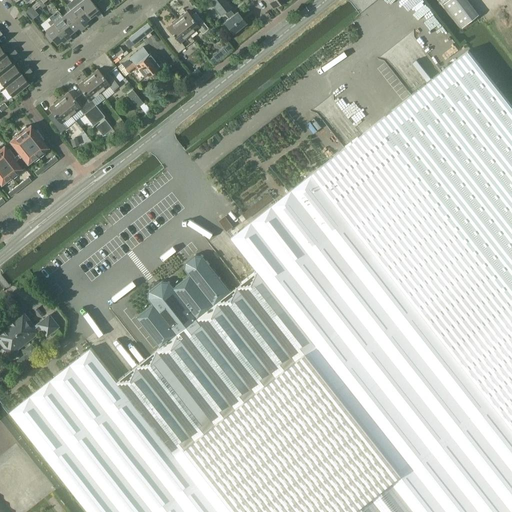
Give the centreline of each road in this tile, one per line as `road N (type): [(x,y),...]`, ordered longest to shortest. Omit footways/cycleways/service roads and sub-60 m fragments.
road 1 (secondary): [(119,163),(327,0)]
road 2 (secondary): [(119,163),(16,244)]
road 3 (secondary): [(16,244),(119,163)]
road 4 (residential): [(54,77),(150,0)]
